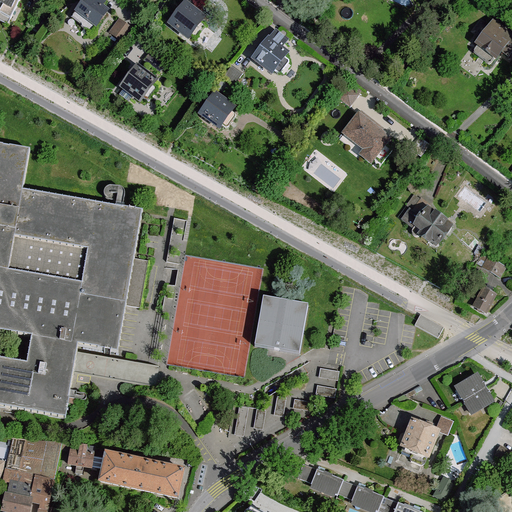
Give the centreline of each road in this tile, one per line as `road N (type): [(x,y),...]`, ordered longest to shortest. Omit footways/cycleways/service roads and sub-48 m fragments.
road 1 (residential): [(511,191),(255,0)]
road 2 (residential): [(196,511),(224,484),(461,349)]
road 3 (residential): [(511,405),(451,511)]
